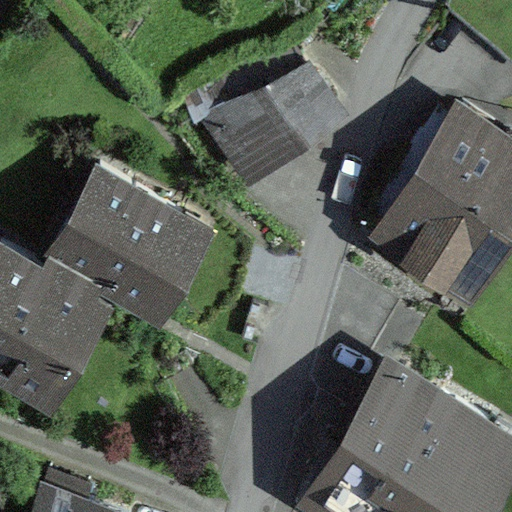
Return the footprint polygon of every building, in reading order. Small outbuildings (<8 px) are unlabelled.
[(246,178),(346,105),(307,52),(303,54),(291,34),(171,92),(193,134),(207,126),(246,178)] [(511,225),(511,125),(455,89),(363,231),(466,297),(511,225)] [(215,205),(95,139),(40,239),(0,216),(0,365),(50,393),(113,280),(160,306),(215,205)] [(335,511),(473,511),(511,446),(511,407),(385,333),(293,487),(335,511)] [(140,511),(143,505),(36,470),(22,511),(140,511)]
